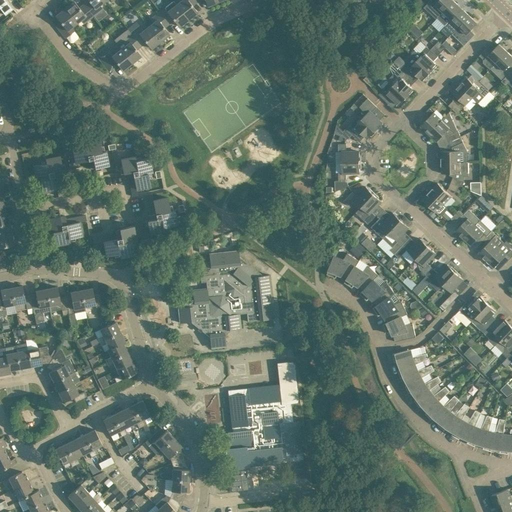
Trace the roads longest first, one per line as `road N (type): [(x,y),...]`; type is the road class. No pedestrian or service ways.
road 1 (residential): [(264,0),(211,21),(123,90),(71,62),(33,9)]
road 2 (residential): [(401,121),(505,13)]
road 3 (residential): [(152,383),(190,427),(204,500)]
road 4 (residential): [(457,451),(401,401),(381,350)]
road 5 (residential): [(381,350),(422,339),(482,277)]
road 6 (residential): [(124,218),(118,190),(25,208)]
